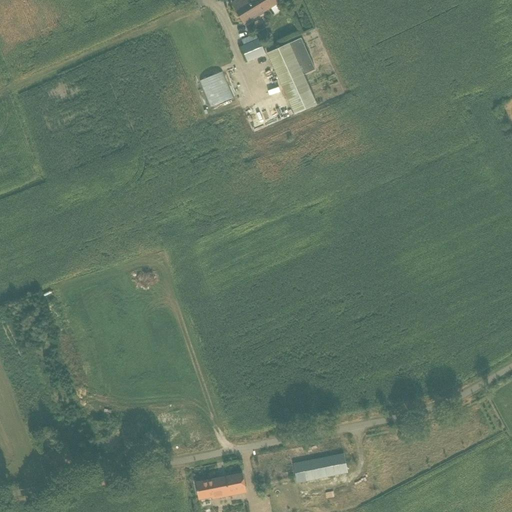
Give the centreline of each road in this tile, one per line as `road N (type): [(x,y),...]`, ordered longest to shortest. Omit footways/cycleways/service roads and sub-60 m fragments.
road 1 (unclassified): [(0,494),(400,418),(457,399),(511,366)]
road 2 (track): [(0,94),(199,0)]
